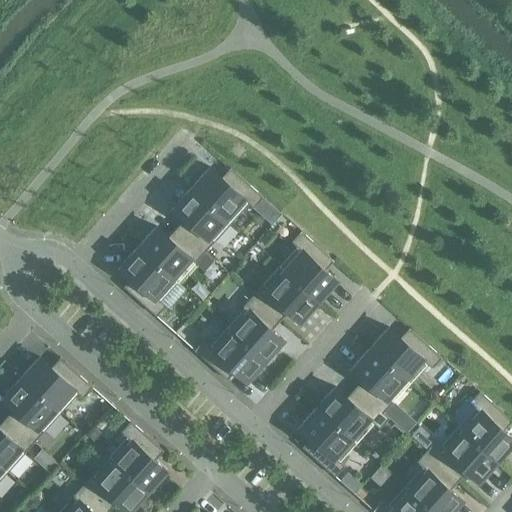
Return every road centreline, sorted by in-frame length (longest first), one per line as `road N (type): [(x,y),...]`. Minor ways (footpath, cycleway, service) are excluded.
road 1 (residential): [(252,425),(73,267)]
road 2 (residential): [(36,310),(211,472)]
road 3 (residential): [(252,425),(374,294)]
road 4 (residential): [(73,267),(185,145)]
road 5 (residential): [(348,511),(252,425)]
